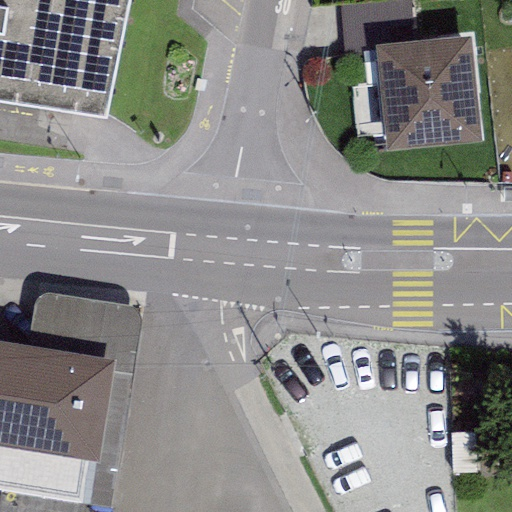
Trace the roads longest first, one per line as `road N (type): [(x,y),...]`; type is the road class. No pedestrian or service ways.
road 1 (primary): [(511,263),(222,250)]
road 2 (residential): [(307,511),(232,357),(220,305),(222,250)]
road 3 (residential): [(222,250),(258,0)]
road 4 (primary): [(222,250),(0,225)]
